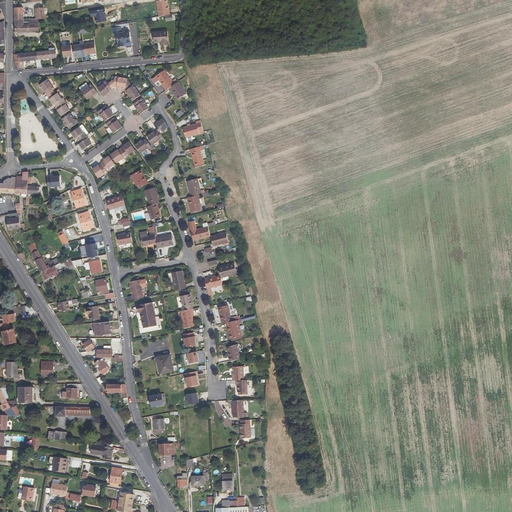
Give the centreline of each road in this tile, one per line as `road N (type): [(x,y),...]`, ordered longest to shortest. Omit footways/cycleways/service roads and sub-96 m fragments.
road 1 (primary): [(0,241),(147,471)]
road 2 (residential): [(182,0),(181,61),(18,74)]
road 3 (residential): [(113,276),(147,471)]
road 4 (residential): [(190,260),(160,181),(176,149),(171,125),(159,107),(134,125)]
road 5 (residential): [(212,394),(210,327),(190,260)]
